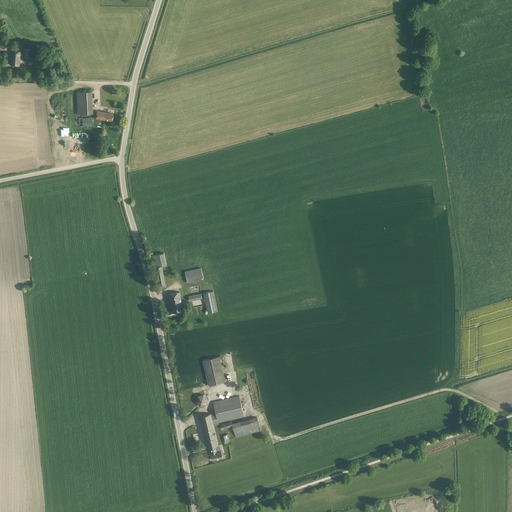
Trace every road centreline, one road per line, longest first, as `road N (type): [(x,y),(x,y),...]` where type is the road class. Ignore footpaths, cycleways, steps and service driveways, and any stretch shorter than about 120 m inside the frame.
road 1 (track): [(178,429),(209,398),(244,391),(250,415),(258,414),(276,442),(444,390),(496,411),(503,427)]
road 2 (tertiary): [(194,511),(121,158)]
road 3 (tertiary): [(121,158),(158,0)]
road 4 (track): [(133,84),(0,80)]
road 5 (unclassified): [(0,180),(121,158)]
